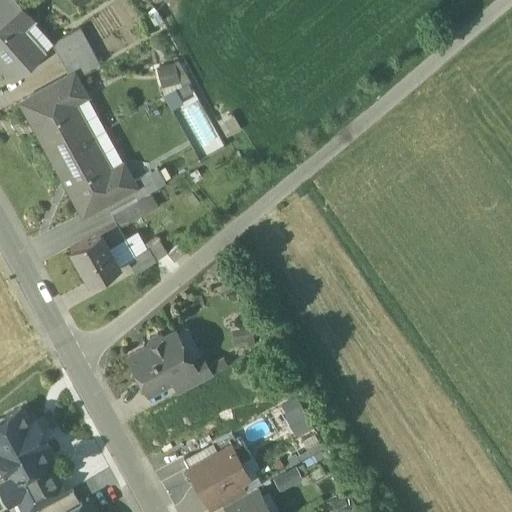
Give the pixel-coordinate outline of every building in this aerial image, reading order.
[(45,51),(11,14),(15,11),(4,0),(0,0),(0,67),(12,81),(45,51)] [(78,29),(49,44),(60,65),(89,49),(78,29)] [(89,49),(60,65),(67,77),(69,76),(72,81),(98,66),(89,49)] [(187,56),(155,66),(163,91),(179,86),(200,152),(215,147),(187,56)] [(85,139),(66,103),(80,95),(72,81),(69,76),(67,77),(21,103),(31,122),(34,120),(53,156),(85,139)] [(170,107),(182,101),(175,87),(164,93),(170,107)] [(106,176),(85,139),(53,156),(74,194),(71,195),(82,215),(130,189),(131,188),(129,183),(121,168),(106,176)] [(156,168),(129,183),(131,188),(130,189),(136,199),(164,184),(156,168)] [(116,224),(99,232),(108,248),(124,239),(116,224)] [(99,232),(70,249),(90,283),(119,266),(108,248),(99,232)] [(155,237),(145,244),(147,247),(155,261),(166,254),(155,237)] [(147,247),(127,260),(135,273),(155,261),(147,247)] [(158,335),(148,340),(147,346),(129,356),(147,391),(171,378),(193,366),(189,359),(182,347),(176,344),(173,346),(168,337),(175,333),(174,332),(164,337),(158,335)] [(261,344),(242,346),(243,357),(262,355),(261,344)] [(189,359),(193,366),(171,378),(178,392),(210,374),(199,353),(189,359)] [(300,402),(284,411),(297,435),(313,426),(300,402)] [(27,419),(21,407),(6,415),(4,422),(0,420),(0,460),(8,476),(0,480),(0,485),(8,499),(18,494),(52,475),(44,460),(48,457),(41,445),(47,441),(34,416),(27,419)] [(231,431),(211,442),(216,452),(230,445),(236,442),(231,431)] [(216,452),(188,468),(204,498),(237,480),(246,474),(245,472),(241,474),(228,449),(232,447),(230,445),(216,452)] [(280,489),(304,476),(296,463),(273,475),(280,489)] [(52,475),(18,494),(27,511),(30,511),(37,509),(63,495),(52,475)] [(237,480),(205,497),(212,510),(223,504),(244,492),(237,480)] [(244,492),(223,504),(227,511),(231,511),(253,501),(254,502),(261,498),(255,487),(244,492)] [(63,495),(37,509),(38,511),(61,511),(79,503),(72,490),(63,495)] [(79,503),(61,511),(94,511),(87,498),(79,503)] [(268,511),(261,498),(254,502),(253,501),(231,511),(268,511)]
